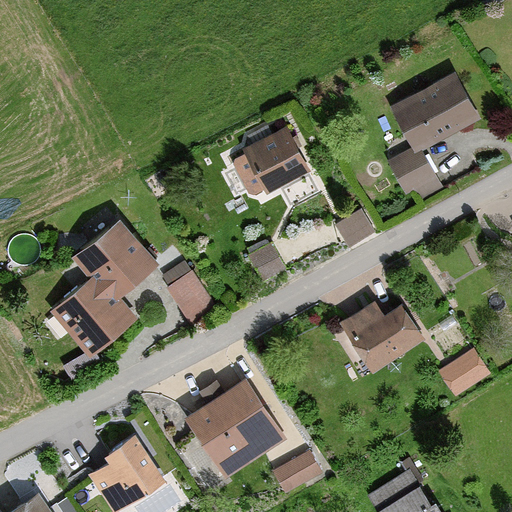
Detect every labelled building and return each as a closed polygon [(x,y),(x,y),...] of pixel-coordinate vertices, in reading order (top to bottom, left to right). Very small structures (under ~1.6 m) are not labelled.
[(382,160),(403,195),(436,183),(419,150),(478,122),(451,75),(383,104),(406,149),(382,160)] [(282,123),(226,152),(245,196),(307,176),(282,123)] [(362,201),(334,217),(348,241),(376,225),(362,201)] [(86,360),(131,319),(116,299),(157,261),(115,218),(69,260),(85,276),(46,311),(86,360)] [(269,244),(242,255),(256,289),(283,277),(269,244)] [(187,269),(161,287),(184,323),(213,307),(187,269)] [(370,299),(331,328),(367,380),(423,340),(400,310),(383,318),(370,299)] [(472,351),(433,374),(451,398),(489,379),(472,351)] [(242,378),(180,416),(217,477),(283,439),(242,378)] [(129,437),(87,475),(107,511),(118,511),(160,484),(129,437)] [(307,451),(268,472),(280,499),(322,480),(307,451)] [(434,511),(405,465),(364,498),(371,511),(434,511)] [(48,511),(35,490),(0,511),(48,511)]
